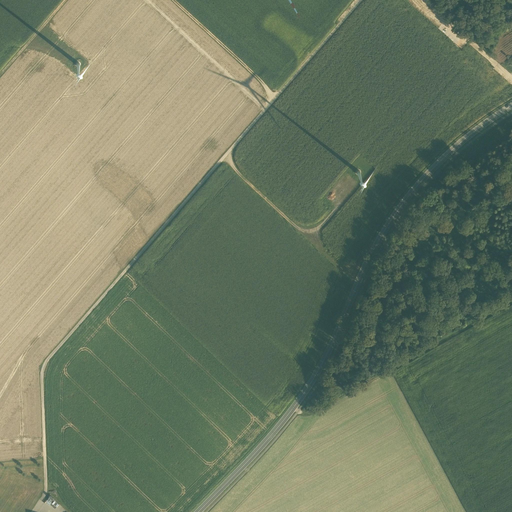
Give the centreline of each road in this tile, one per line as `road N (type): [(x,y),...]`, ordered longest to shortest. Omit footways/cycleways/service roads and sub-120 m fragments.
road 1 (track): [(361,0),(42,366),(45,496),(34,511)]
road 2 (tertiary): [(198,511),(312,380),(402,204),(441,159),(511,105)]
road 3 (track): [(172,0),(277,96)]
road 4 (track): [(318,248),(222,159)]
